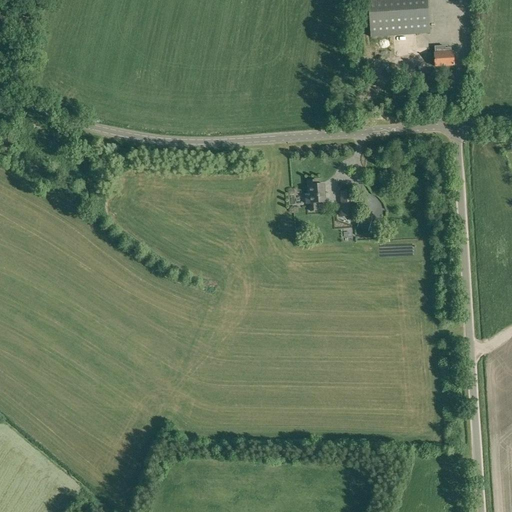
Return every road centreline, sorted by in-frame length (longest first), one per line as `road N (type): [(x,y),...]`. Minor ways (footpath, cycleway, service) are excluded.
road 1 (tertiary): [(0,88),(93,127),(154,140),(457,128)]
road 2 (unclassified): [(483,511),(457,128)]
